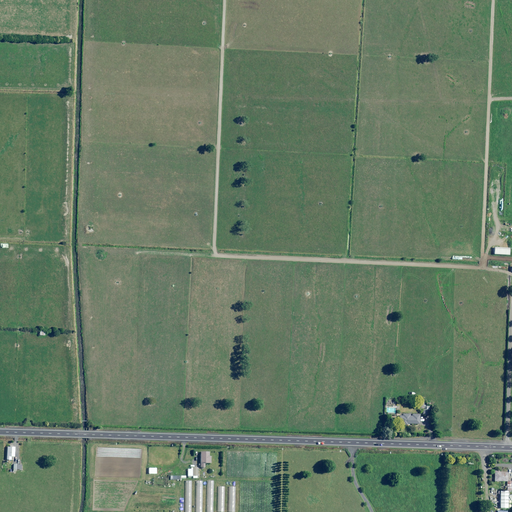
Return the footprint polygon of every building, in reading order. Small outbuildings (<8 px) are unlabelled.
[(419,414),(402,414),(402,416),(399,415),(399,422),(401,422),(401,425),(407,425),(407,424),(419,424),(419,414)] [(14,447),(6,447),(6,460),(11,460),(11,456),(14,456),(14,447)] [(208,457),(208,452),(200,452),(200,467),(204,467),(204,463),(210,463),(210,457),(208,457)] [(507,472),(494,471),(494,481),(507,482),(507,472)] [(201,511),(202,480),(195,480),(194,511),(201,511)] [(212,511),(213,482),(207,481),(205,511),(212,511)]
